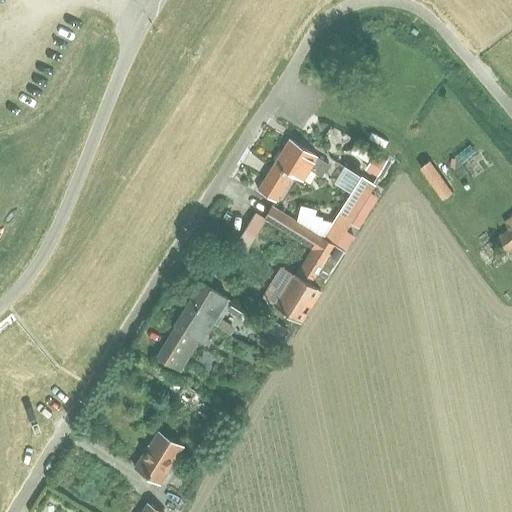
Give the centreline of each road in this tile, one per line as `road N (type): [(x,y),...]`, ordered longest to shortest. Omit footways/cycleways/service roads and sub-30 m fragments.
road 1 (residential): [(14,511),(311,36),(338,9),(377,0)]
road 2 (unclassified): [(0,307),(50,240),(156,0)]
road 3 (unclassified): [(511,112),(416,8)]
